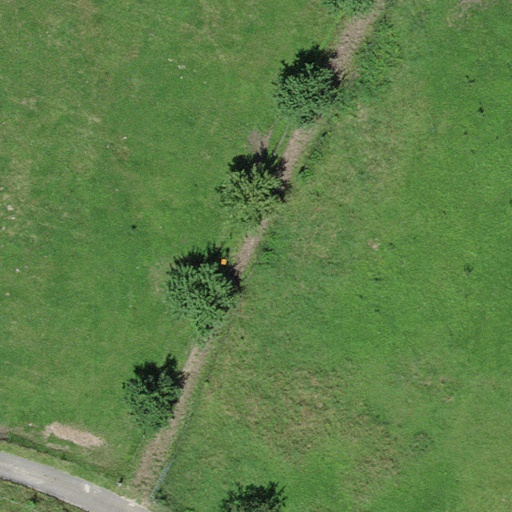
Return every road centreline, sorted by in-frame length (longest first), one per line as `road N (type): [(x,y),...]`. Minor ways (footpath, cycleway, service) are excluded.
road 1 (track): [(378,0),(129,506)]
road 2 (track): [(0,460),(82,483),(139,511)]
